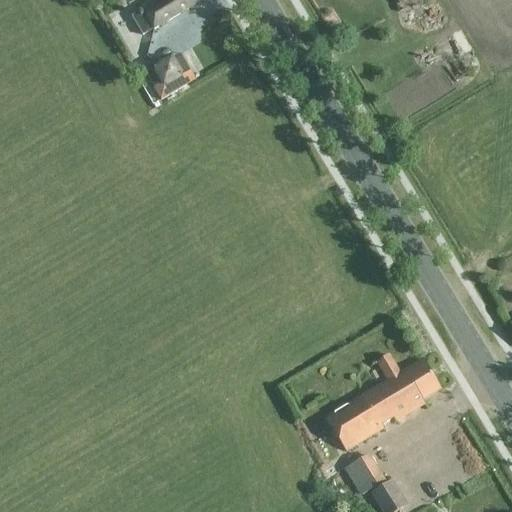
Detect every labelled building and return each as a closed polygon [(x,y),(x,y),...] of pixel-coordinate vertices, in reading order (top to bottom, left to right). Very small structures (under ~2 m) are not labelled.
[(156,0),(140,10),(145,17),(134,22),(144,38),(153,32),(154,33),(204,3),(201,0),(156,0)] [(434,43),(468,30),(459,5),(425,18),(434,43)] [(163,105),(189,89),(173,64),(148,79),(163,105)] [(440,392),(422,363),(400,376),(389,358),(377,365),(388,383),(326,420),(347,453),(385,430),(383,427),(394,420),(396,424),(426,406),(424,402),(440,392)] [(348,470),(365,460),(359,449),(342,459),(348,470)] [(392,483),(372,496),(381,511),(399,511),(407,507),(392,483)] [(427,511),(465,511),(462,499),(427,508),(427,511)]
